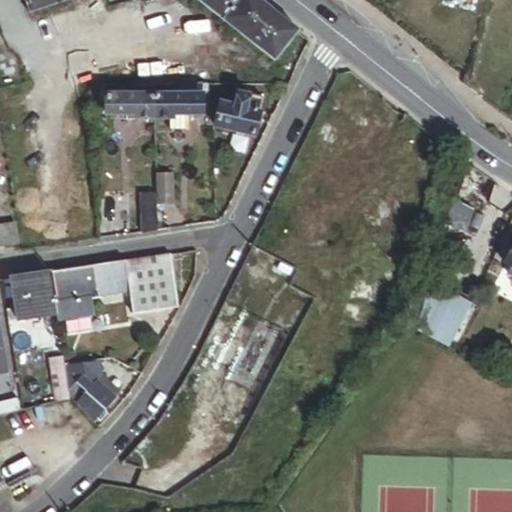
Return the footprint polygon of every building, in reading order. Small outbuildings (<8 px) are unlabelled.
[(23,0),(28,13),(67,0),(23,0)] [(190,0),(275,68),(300,37),(252,0),(190,0)] [(187,121),(203,121),(203,91),(198,91),(182,91),(182,102),(154,102),(154,125),(172,125),(174,125),(174,121),(187,121)] [(135,125),(154,125),(154,102),(125,101),(125,95),(107,94),(107,120),(135,121),(135,125)] [(218,133),(256,142),(265,104),(257,102),(258,98),(243,95),(242,99),(239,99),(236,113),(223,110),(218,133)] [(172,136),(187,137),(187,121),(174,121),(174,125),(172,125),(172,136)] [(155,212),(172,213),(172,181),(155,181),(155,198),(155,212)] [(156,238),(155,212),(155,198),(141,198),(141,240),(156,238)] [(441,234),(462,242),(468,220),(448,211),(441,234)] [(0,245),(18,242),(15,223),(0,225),(0,245)] [(511,252),(509,258),(505,256),(502,262),(506,265),(503,272),(509,275),(505,282),(511,285),(511,252)] [(195,255),(177,255),(177,273),(195,273),(195,255)] [(128,297),(175,290),(171,261),(124,268),(128,297)] [(113,299),(128,297),(124,268),(109,270),(113,299)] [(96,302),(113,299),(109,270),(92,273),(96,302)] [(88,324),(92,324),(89,307),(97,306),(96,302),(92,273),(50,279),(57,329),(63,328),(88,324)] [(15,328),(54,322),(48,280),(9,286),(15,328)] [(132,322),(179,315),(175,290),(128,297),(132,322)] [(438,315),(430,311),(420,334),(451,348),(471,306),(447,295),(438,315)] [(65,339),(90,336),(88,324),(63,328),(65,339)] [(67,407),(63,382),(62,371),(61,364),(48,366),(54,409),(67,407)] [(63,382),(100,377),(98,365),(62,371),(63,382)] [(97,388),(93,393),(81,383),(74,390),(86,401),(80,408),(77,411),(96,428),(100,423),(107,415),(116,405),(97,388)] [(116,405),(120,400),(101,384),(97,388),(116,405)] [(80,408),(86,401),(74,390),(68,397),(80,408)] [(100,423),(105,427),(111,419),(107,415),(100,423)]
